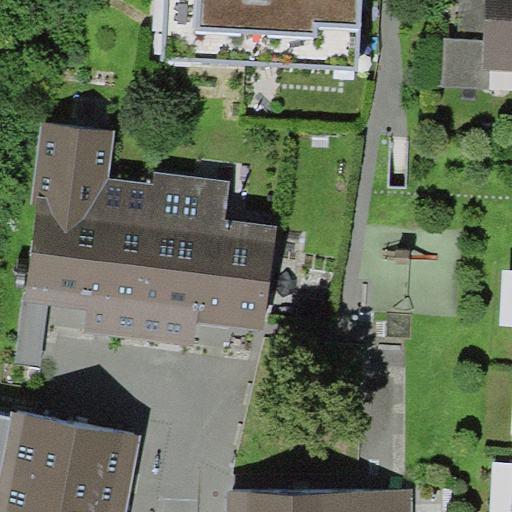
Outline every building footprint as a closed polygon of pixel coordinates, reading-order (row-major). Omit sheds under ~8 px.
[(358,0),(175,0),(174,41),(356,51),(358,0)] [(511,0),(483,0),(481,50),(511,51),(511,0)] [(108,131),(49,125),(30,289),(95,296),(93,322),(191,333),(193,309),(259,316),(269,226),(219,221),(222,192),(103,179),(108,131)] [(0,415),(0,511),(119,511),(134,439),(1,413),(0,415)] [(393,511),(394,494),(233,494),(233,511),(393,511)]
